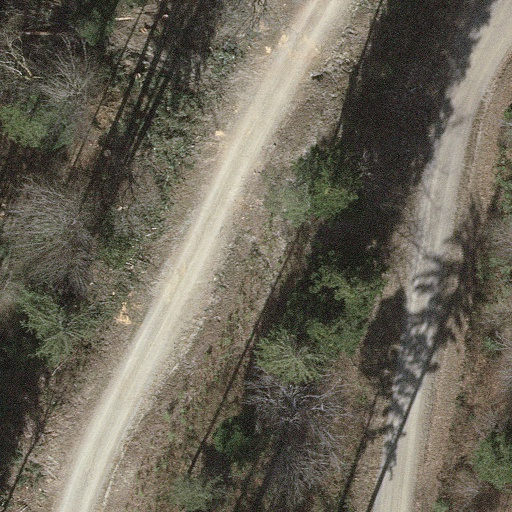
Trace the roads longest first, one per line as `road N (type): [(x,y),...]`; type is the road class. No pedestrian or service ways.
road 1 (track): [(77,511),(101,442),(326,0)]
road 2 (track): [(511,12),(473,65),(453,133),(399,511)]
